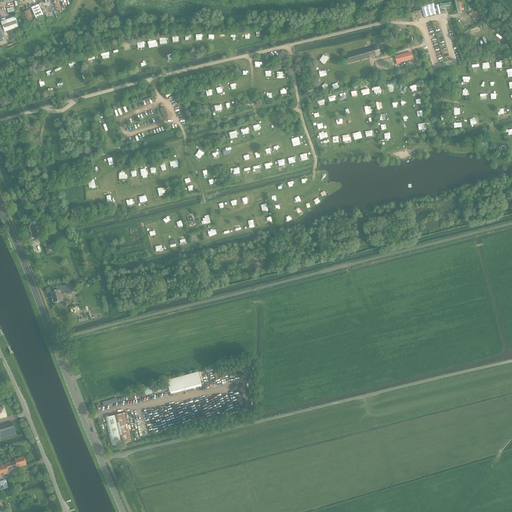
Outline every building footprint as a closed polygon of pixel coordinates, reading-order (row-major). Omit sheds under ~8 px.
[(461,0),(454,0),(457,11),(466,9),(464,1),(462,1),(461,0)] [(435,4),(421,8),(421,10),(423,18),(437,14),(435,4)] [(39,5),(31,8),(36,20),(44,17),(39,5)] [(30,10),(22,12),(26,24),(34,21),(30,10)] [(15,17),(1,22),(4,32),(19,27),(15,17)] [(384,42),(383,37),(373,40),(373,39),(367,41),(368,47),(375,46),(344,55),(346,64),(376,56),(376,58),(382,56),(382,55),(388,54),(385,46),(387,45),(386,41),(384,42)] [(411,53),(398,56),(400,62),(412,59),(411,53)] [(319,61),(325,64),(329,58),(324,54),(319,61)] [(382,93),(380,86),(374,87),(375,95),(382,93)] [(231,139),(238,137),(237,131),(229,132),(231,139)] [(353,133),(355,140),(363,138),(361,131),(353,133)] [(223,150),(224,155),(232,153),(230,147),(226,148),(226,149),(223,150)] [(198,148),(194,153),(200,157),(204,152),(198,148)] [(32,222),(22,225),(28,241),(37,237),(32,222)] [(47,254),(53,253),(55,248),(50,244),(45,248),(47,254)] [(75,283),(61,286),(61,289),(51,291),(53,300),(58,299),(59,301),(61,300),(60,298),(61,298),(63,295),(63,294),(79,290),(79,288),(76,288),(76,286),(81,284),(80,281),(75,283)] [(81,304),(81,302),(76,304),(78,313),(83,312),(83,310),(85,309),(84,304),(83,304),(83,303),(81,304)] [(84,315),(81,316),(82,322),(86,321),(86,320),(90,319),(89,314),(84,315)] [(198,371),(167,379),(168,382),(169,389),(170,393),(201,384),(198,371)] [(144,395),(169,389),(168,382),(142,389),(144,395)] [(115,415),(105,417),(112,447),(122,444),(132,442),(125,413),(115,415)] [(12,423),(0,426),(0,438),(16,434),(12,423)] [(24,456),(15,459),(15,461),(0,465),(0,476),(9,474),(8,471),(27,465),(24,456)] [(6,479),(0,481),(0,487),(1,490),(9,487),(6,479)]
